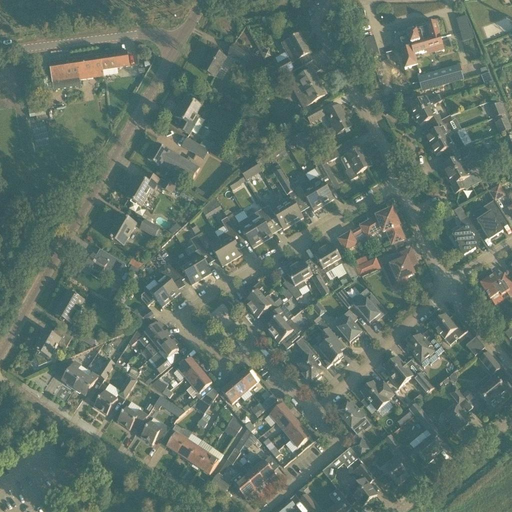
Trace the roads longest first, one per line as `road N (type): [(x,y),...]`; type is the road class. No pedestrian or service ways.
road 1 (residential): [(311,414),(259,352),(221,366),(213,361),(183,313),(399,183)]
road 2 (residential): [(0,356),(186,30)]
road 3 (residential): [(0,379),(199,511)]
road 4 (residential): [(399,183),(321,33),(332,0)]
road 5 (residential): [(0,52),(186,30)]
road 6 (residential): [(311,414),(447,287)]
road 7 (residential): [(399,511),(511,419)]
road 8 (residential): [(263,511),(335,447),(311,414)]
